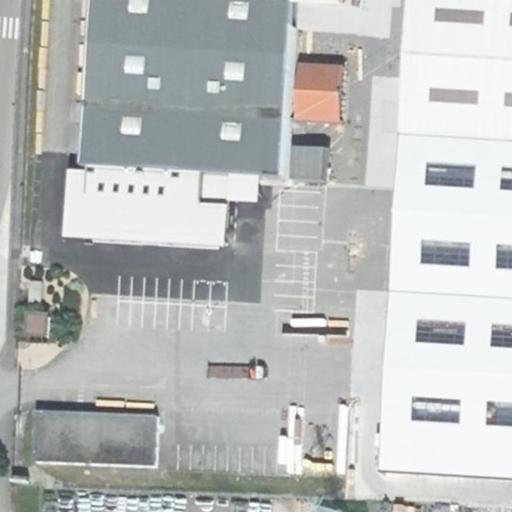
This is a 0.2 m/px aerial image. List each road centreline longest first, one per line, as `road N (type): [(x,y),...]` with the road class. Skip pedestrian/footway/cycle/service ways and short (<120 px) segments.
road 1 (unknown): [(96,373),(114,282),(145,238),(169,225),(217,218),(399,225)]
road 2 (unknown): [(96,373),(365,383)]
